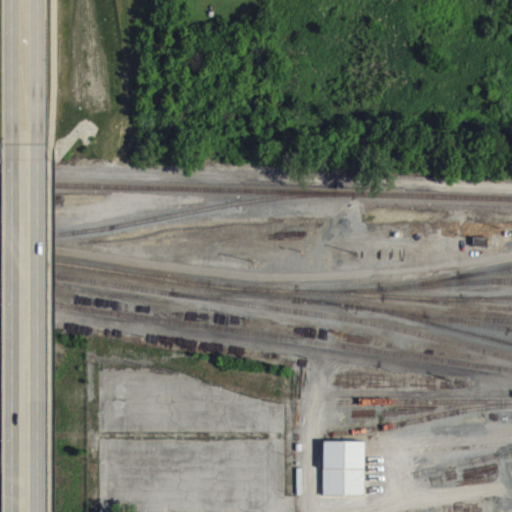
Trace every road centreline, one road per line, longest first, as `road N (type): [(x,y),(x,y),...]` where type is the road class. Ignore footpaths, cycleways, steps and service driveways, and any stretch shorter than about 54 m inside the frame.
road 1 (primary): [(24,511),(25,143)]
road 2 (primary): [(25,143),(24,0)]
